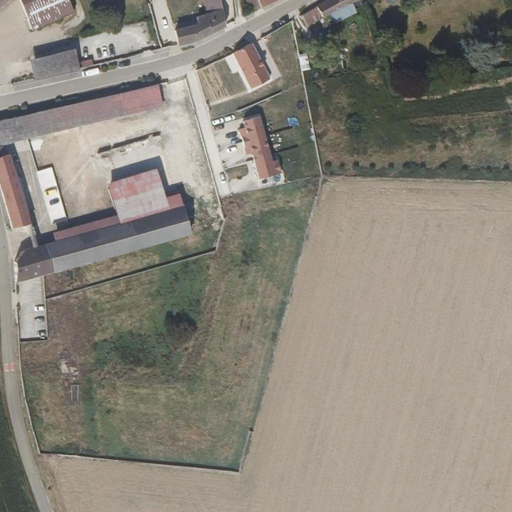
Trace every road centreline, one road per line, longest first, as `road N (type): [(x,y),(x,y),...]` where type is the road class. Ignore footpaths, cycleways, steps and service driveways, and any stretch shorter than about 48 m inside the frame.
road 1 (unclassified): [(0,104),(187,59),(308,0)]
road 2 (unclassified): [(0,245),(15,401),(49,511)]
road 3 (unknown): [(92,184),(97,129),(120,119),(167,116),(184,146),(164,165)]
